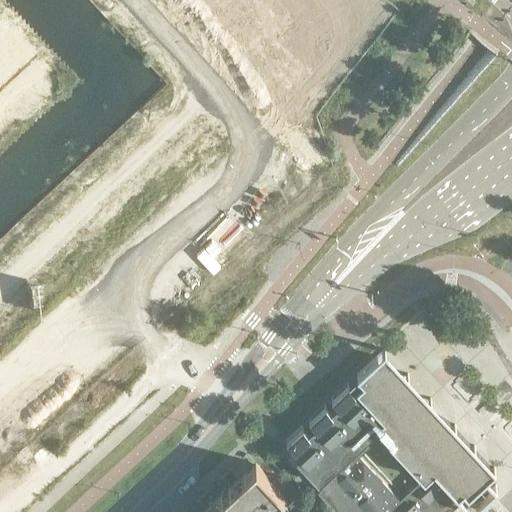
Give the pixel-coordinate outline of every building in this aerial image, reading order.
[(228,232),(250,255),(280,227),(258,203),(228,232)] [(448,511),(462,499),(458,494),(461,491),(465,496),(466,496),(481,511),(509,511),(511,510),(511,502),(487,476),(493,470),(453,428),(449,424),(446,421),(443,419),(440,417),(436,416),(433,414),(425,412),(422,411),(414,411),(410,410),(407,409),(403,407),(400,405),(365,367),(356,375),(357,376),(348,384),(347,383),(331,398),(338,406),(331,412),(324,404),(308,419),(315,427),(309,433),(302,426),(286,440),(299,455),(295,458),(322,487),(317,491),(336,511),(448,511)] [(29,404),(39,413),(51,400),(41,391),(29,404)] [(31,476),(37,464),(25,459),(19,471),(31,476)] [(277,511),(286,504),(280,498),(284,494),(255,464),(202,511),(277,511)]
